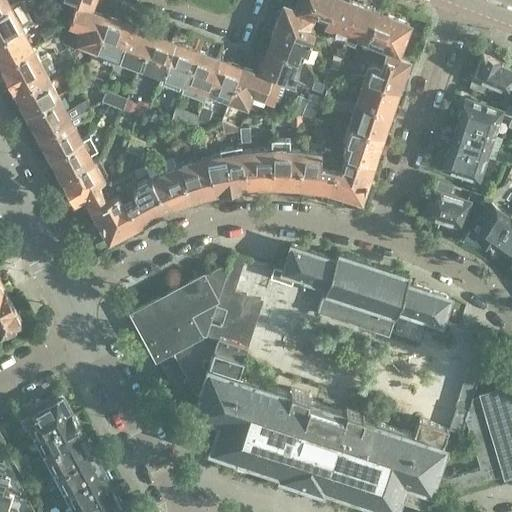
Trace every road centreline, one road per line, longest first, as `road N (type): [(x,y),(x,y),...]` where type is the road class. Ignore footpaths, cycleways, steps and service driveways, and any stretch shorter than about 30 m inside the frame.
road 1 (residential): [(380,230),(252,218),(209,229),(76,307)]
road 2 (residential): [(463,0),(380,230)]
road 3 (residential): [(91,333),(199,511)]
road 4 (residential): [(511,314),(466,271),(380,230)]
road 5 (residential): [(0,173),(76,307)]
